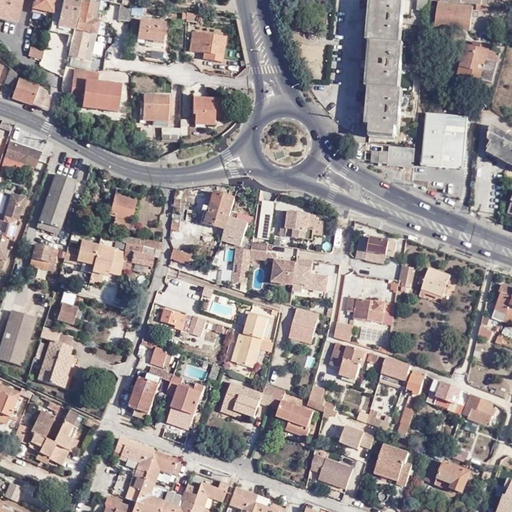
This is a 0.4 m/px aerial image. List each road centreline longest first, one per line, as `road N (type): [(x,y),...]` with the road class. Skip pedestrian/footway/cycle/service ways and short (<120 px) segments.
road 1 (residential): [(108,423),(356,511)]
road 2 (residential): [(168,175),(160,267),(108,423)]
road 3 (secondary): [(299,178),(511,261)]
road 4 (secondary): [(511,244),(415,207),(323,147)]
road 5 (secondary): [(0,107),(128,169),(168,175)]
road 6 (unknown): [(65,136),(18,304)]
road 7 (secondary): [(305,111),(287,90),(259,0)]
